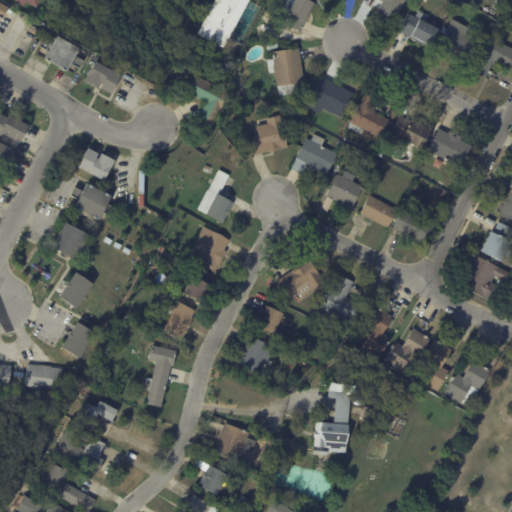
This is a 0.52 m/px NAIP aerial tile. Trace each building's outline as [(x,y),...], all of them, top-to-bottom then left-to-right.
[(39,0),(35,8),(24,2),(21,7),(16,5),(17,3),(12,0),(39,0)] [(248,0),(222,51),(194,36),(212,0),(248,0)] [(306,22),(301,33),(283,24),(294,0),(304,0),(314,5),(306,22)] [(405,0),(395,21),(377,12),(382,2),(378,0),(405,0)] [(465,8),(460,17),(455,14),(460,5),(465,8)] [(430,26),(438,30),(428,48),(398,32),(408,14),(415,17),(418,11),(429,17),(425,23),(430,26)] [(440,55),(434,52),(451,19),(475,32),(471,39),(479,43),(465,68),(440,55)] [(35,35),(28,31),(32,24),(39,28),(35,35)] [(496,65),(493,63),(485,78),(470,70),(487,36),(490,38),(491,35),(503,40),(501,44),(511,49),(511,62),(508,71),(496,65)] [(71,47),(77,50),(74,57),(82,61),(78,69),(70,64),(65,72),(42,59),(48,49),(42,46),(45,40),(52,43),(55,38),(71,47)] [(277,44),(278,48),(268,51),(266,43),(275,40),(277,44)] [(298,49),(303,83),(294,84),(296,94),(278,97),(274,73),(268,74),(266,60),(272,59),(271,52),(298,48),(298,49)] [(100,90),(98,90),(101,85),(100,85),(98,88),(96,87),(95,90),(82,82),(94,62),(119,77),(108,95),(100,90)] [(199,117),(206,103),(188,94),(198,77),(229,94),(212,127),(197,119),(199,117)] [(324,78),(353,94),(341,118),(333,114),(333,115),(322,109),(319,114),(308,109),(311,103),(310,102),(323,78),(324,78)] [(369,96),(379,101),(373,112),(389,121),(379,139),(363,130),(360,135),(347,128),(350,123),(349,122),(364,94),(369,96)] [(6,113),(26,124),(17,141),(0,132),(0,113),(4,116),(6,113)] [(399,117),(408,122),(409,120),(430,131),(420,151),(389,135),(398,116),(399,117)] [(287,148),(250,156),(246,137),(268,133),(266,125),(282,122),(287,148)] [(439,130),(448,134),(449,132),(461,138),(460,141),(472,147),(460,169),(446,161),(444,165),(442,164),(439,169),(432,165),(437,156),(427,151),(438,129),(439,130)] [(337,154),(326,177),(305,167),(302,175),(291,170),(305,138),(311,141),(314,135),(324,140),(321,147),(337,154)] [(343,149),(336,146),(338,140),(346,144),(343,149)] [(0,142),(13,149),(4,166),(0,164),(0,142)] [(87,148),(96,153),(94,157),(97,159),(100,153),(113,160),(103,180),(76,167),(86,148),(87,148)] [(370,163),(373,158),(380,161),(377,167),(370,163)] [(228,175),(218,194),(232,202),(221,222),(196,208),(217,169),(228,175)] [(362,187),(350,210),(325,197),(337,175),(342,177),(344,172),(355,177),(352,182),(362,187)] [(109,195),(105,202),(113,207),(109,215),(100,211),(96,219),(72,206),(76,198),(69,194),(73,187),(80,190),(85,182),(109,195)] [(511,222),(499,216),(511,190),(511,222)] [(371,220),(359,214),(369,196),(396,211),(387,229),(371,220)] [(403,234),(392,228),(402,210),(414,216),(412,219),(429,228),(421,244),(403,234)] [(83,232),(87,234),(83,242),(90,245),(85,254),(78,251),(74,259),(49,246),(62,221),(83,232)] [(511,230),(511,240),(510,244),(511,244),(511,257),(511,259),(504,256),(500,264),(480,253),(490,233),(492,234),(498,223),(511,230)] [(228,240),(223,249),(225,250),(217,265),(216,264),(214,268),(196,259),(200,250),(192,246),(202,226),(228,239),(228,240)] [(162,256),(166,250),(173,255),(170,260),(162,256)] [(493,303),(458,284),(466,270),(463,268),(471,254),(509,274),(503,284),(499,282),(497,286),(500,288),(493,303)] [(324,280),(301,296),(296,289),(288,295),(278,280),(308,258),(324,280)] [(182,292),(194,268),(207,274),(204,281),(208,283),(200,301),(182,292)] [(61,293),(74,272),(91,283),(75,309),(58,297),(61,293)] [(352,283),(346,296),(360,303),(351,323),(331,313),(329,317),(320,313),(322,309),(321,308),(337,274),(353,281),(352,283)] [(193,311),(190,317),(192,317),(184,334),(182,333),(179,338),(162,329),(176,301),(194,310),(193,311)] [(262,311),(265,305),(282,313),(280,315),(289,319),(280,338),(255,326),(262,311)] [(382,310),(392,316),(382,333),(389,337),(378,357),(360,347),(369,332),(362,328),(374,306),(382,310)] [(127,311),(130,313),(128,318),(122,315),(125,310),(127,311)] [(64,340),(76,321),(94,332),(78,358),(60,347),(64,340)] [(422,334),(430,338),(418,359),(410,355),(400,371),(383,361),(394,340),(402,345),(412,328),(422,334)] [(242,355),(246,348),(243,347),(249,335),(273,347),(259,375),(237,364),(242,355)] [(451,349),(441,366),(449,371),(437,391),(419,381),(430,362),(423,358),(434,339),(451,349)] [(170,365),(160,407),(145,403),(148,391),(142,389),(145,377),(151,379),(155,362),(147,359),(151,344),(176,351),(172,366),(170,365)] [(475,361),(489,369),(468,406),(461,401),(460,403),(443,393),(455,372),(462,377),(472,359),(475,361)] [(0,363),(10,365),(8,388),(0,387),(0,363)] [(57,367),(62,368),(59,391),(23,386),(26,364),(57,367)] [(350,390),(344,451),(325,449),(326,446),(312,445),(313,436),(312,436),(312,428),(314,429),(315,420),(333,421),(335,396),(327,396),(328,388),(350,390)] [(110,419),(110,420),(95,413),(90,425),(76,418),(84,402),(94,407),(97,400),(115,409),(110,419)] [(362,414),(363,406),(372,408),(370,421),(361,419),(362,414)] [(221,430),(224,423),(248,432),(246,437),(255,441),(250,453),(242,450),(238,459),(213,450),(221,430)] [(105,444),(98,457),(104,460),(97,473),(54,451),(59,441),(56,440),(59,436),(61,437),(68,424),(105,444)] [(251,460),(257,463),(255,469),(248,466),(251,460)] [(69,470),(63,482),(95,500),(88,511),(86,511),(40,487),(53,464),(60,468),(61,466),(69,470)] [(201,477),(208,465),(226,475),(214,495),(197,485),(201,477)] [(193,495),(217,508),(214,511),(182,511),(189,501),(179,496),(182,490),(192,496),(193,495)] [(21,511),(15,508),(22,495),(47,509),(50,502),(70,511),(21,511)] [(240,501),(243,496),(248,499),(246,504),(240,501)]
